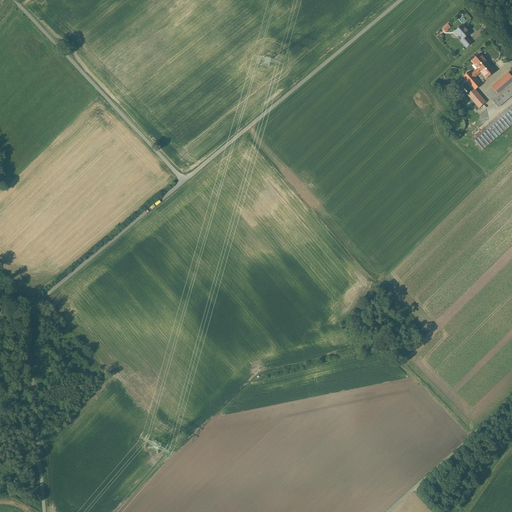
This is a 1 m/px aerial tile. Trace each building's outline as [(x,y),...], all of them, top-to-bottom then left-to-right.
[(446,31),(452,27),(448,23),(443,27),(446,31)] [(461,39),(462,40),(466,37),(470,33),(463,25),(456,31),(459,35),(458,36),(461,39)] [(471,43),(466,37),(462,40),(461,39),(460,41),(466,48),(471,43)] [(471,61),(477,69),(481,72),(486,79),(495,71),(480,53),(471,61)] [(475,77),(481,72),(477,69),(471,74),(469,71),(463,76),(473,89),(465,97),(476,111),(485,103),(475,90),(481,85),(475,77)] [(511,95),(511,77),(508,73),(485,92),(498,108),(511,95)] [(476,115),(462,99),(455,104),(469,121),(476,115)] [(511,124),(511,106),(511,105),(471,139),(481,151),(511,124)]
